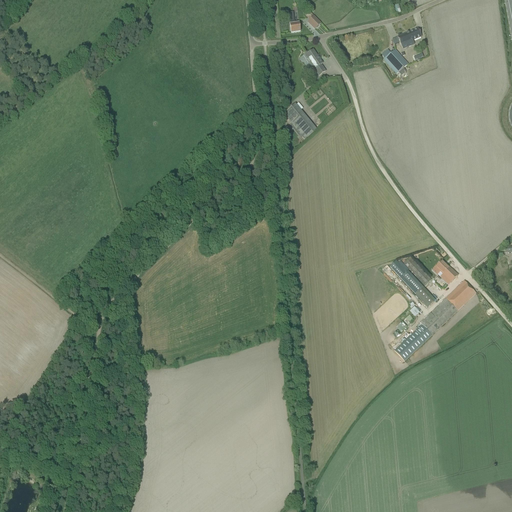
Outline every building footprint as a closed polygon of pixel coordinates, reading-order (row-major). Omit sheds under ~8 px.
[(295,24),(293,12),(288,13),(291,34),(300,32),(299,23),(295,24)] [(320,24),(313,17),(310,21),(308,23),(315,30),(320,24)] [(418,29),(397,38),(401,46),(402,50),(414,45),(413,41),(421,37),(418,29)] [(384,59),(383,60),(396,75),(398,73),(401,76),(406,72),(403,69),(408,65),(395,51),(390,54),(388,50),(381,55),(384,59)] [(304,55),(307,60),(319,76),(325,71),(321,65),(322,64),(319,60),(317,57),(313,51),(311,52),(310,52),(310,53),(309,54),(308,52),(304,55)] [(295,104),(283,114),(304,141),(317,130),(295,104)] [(410,258),(403,265),(424,287),(428,283),(431,280),(410,258)] [(389,268),(427,308),(435,301),(422,288),(421,288),(396,261),(389,268)] [(438,265),(433,270),(437,274),(439,272),(443,275),(441,278),(448,285),(451,283),(453,280),(457,276),(441,261),(438,265)] [(485,266),(480,270),(478,273),(481,276),(483,273),(487,269),(485,266)] [(464,282),(460,285),(419,324),(421,326),(394,351),(404,362),(476,294),(464,282)] [(493,293),(496,297),(496,296),(499,300),(502,298),(500,294),(497,290),(493,293)] [(414,317),(419,313),(414,308),(409,312),(414,317)] [(413,321),(409,316),(408,317),(405,319),(405,320),(404,321),(407,325),(413,321)] [(401,334),(405,329),(400,323),(396,328),(401,334)]
